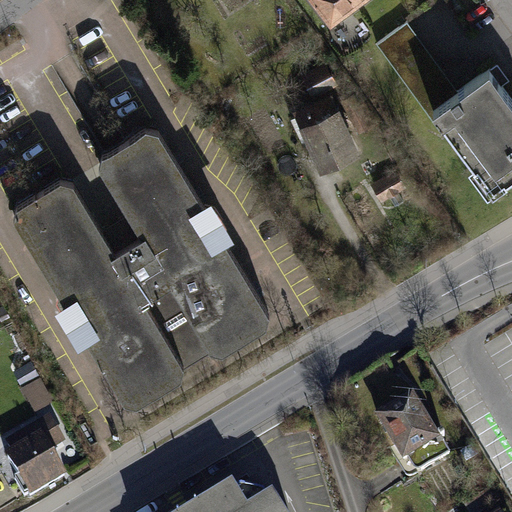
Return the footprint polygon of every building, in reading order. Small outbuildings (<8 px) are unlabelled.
[(357,0),(316,0),(330,20),(357,0)] [(511,175),(511,99),(489,68),(458,90),(408,20),(377,43),(433,119),(439,115),(493,189),(511,175)] [(325,64),(305,75),(315,94),(335,83),(325,64)] [(370,125),(354,96),(343,102),(359,131),(370,125)] [(329,99),(301,112),(325,164),(353,151),(329,99)] [(146,125),(104,151),(100,164),(142,233),(115,250),(73,180),(60,177),(18,203),(15,216),(60,290),(69,292),(88,324),(86,333),(125,397),(138,400),(180,375),(182,366),(214,346),(223,349),(265,323),(269,310),(223,235),(214,234),(201,212),(204,203),(159,129),(146,125)] [(403,186),(394,172),(374,184),(382,198),(403,186)] [(38,374),(31,361),(20,368),(27,381),(38,374)] [(55,404),(40,376),(21,386),(35,414),(55,404)] [(412,398),(379,417),(404,458),(411,454),(421,470),(450,453),(439,435),(435,437),(412,398)] [(15,479),(25,495),(29,493),(30,496),(65,475),(46,445),(61,436),(51,418),(8,444),(14,453),(7,457),(19,477),(15,479)] [(462,452),(466,460),(477,454),(472,446),(462,452)] [(235,492),(232,487),(190,511),(282,511),(273,497),(267,500),(264,495),(241,489),(235,492)] [(470,511),(480,511),(496,502),(488,489),(464,503),(470,511)]
